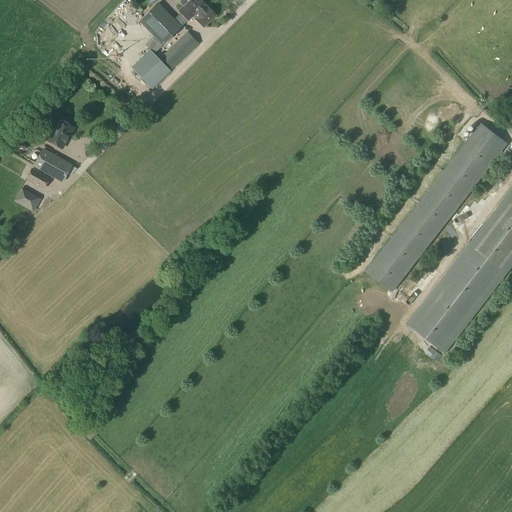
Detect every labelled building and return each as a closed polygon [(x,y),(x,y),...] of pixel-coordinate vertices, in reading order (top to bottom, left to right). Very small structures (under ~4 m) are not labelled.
[(180,13),(173,20),(179,27),(187,20),(192,16),(195,19),(203,28),(203,27),(206,25),(215,16),(207,7),(206,7),(204,4),(199,0),(182,0),(180,2),(180,4),(181,5),(183,7),(179,11),(179,12),(180,13)] [(157,4),(139,21),(163,45),(180,28),(157,4)] [(187,31),(161,57),(173,70),(199,44),(187,31)] [(150,50),(132,67),(154,89),(171,72),(150,50)] [(56,121),(45,141),(61,150),(72,130),(56,121)] [(507,144),(481,124),(366,272),(392,292),(507,144)] [(42,149),(33,165),(63,182),(71,166),(42,149)] [(31,169),(26,178),(43,188),(49,179),(31,169)] [(25,190),(19,203),(37,210),(42,198),(25,190)] [(511,200),(414,327),(441,348),(511,254),(511,200)] [(455,223),(465,224),(466,212),(456,211),(455,223)] [(385,303),(384,311),(401,313),(402,305),(385,303)]
